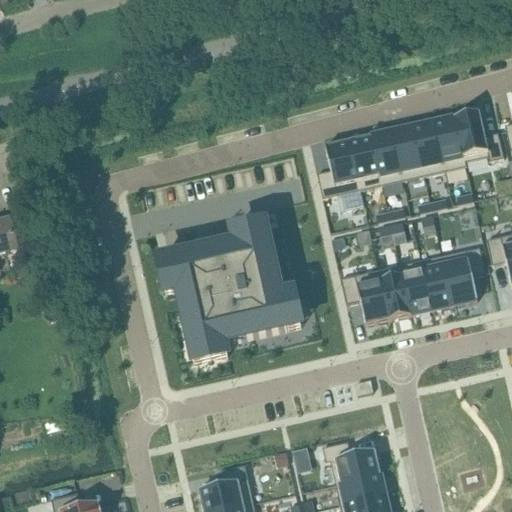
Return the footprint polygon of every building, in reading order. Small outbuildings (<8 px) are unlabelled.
[(256,73),(253,63),(235,68),(238,78),(256,73)] [(478,117),(454,123),(464,166),(487,161),(489,166),(503,163),(497,139),(490,140),(484,142),(478,117)] [(454,123),(433,127),(444,176),(465,172),(464,166),(454,123)] [(433,127),(412,132),(423,181),(444,176),(433,127)] [(412,132),(391,137),(402,186),(423,181),(412,132)] [(391,137),(370,141),(381,190),(402,186),(391,137)] [(370,141),(349,146),(360,195),(381,190),(370,141)] [(330,176),(317,179),(322,203),(360,195),(349,146),(324,152),(330,176)] [(471,198),(455,202),(457,210),(473,206),(471,198)] [(445,204),(429,207),(431,216),(447,212),(445,204)] [(429,207),(418,210),(420,218),(431,216),(429,207)] [(403,213),(387,217),(389,225),(405,221),(403,213)] [(387,217),(375,219),(377,228),(389,225),(387,217)] [(432,221),(421,223),(423,232),(434,230),(432,221)] [(12,232),(10,223),(0,225),(0,259),(15,255),(17,262),(33,259),(25,229),(12,232)] [(227,247),(151,263),(160,307),(172,304),(189,375),(232,365),(229,353),(305,336),(296,293),(284,297),(267,225),(225,234),(227,247)] [(402,228),(390,230),(392,239),(403,236),(402,228)] [(390,230),(378,233),(380,242),(392,239),(390,230)] [(368,236),(356,238),(359,251),(371,249),(368,236)] [(511,239),(486,245),(492,270),(505,267),(511,292),(511,291),(511,239)] [(479,253),(442,262),(453,312),(477,307),(471,281),(478,280),(484,278),(479,253)] [(442,262),(420,266),(431,317),(453,312),(442,262)] [(420,266),(399,271),(411,322),(431,317),(420,266)] [(399,271),(378,276),(389,326),(411,322),(399,271)] [(378,276),(340,284),(346,309),(359,306),(365,332),(389,326),(378,276)] [(370,385),(354,388),(357,400),(372,397),(370,385)] [(58,424),(44,427),(46,437),(60,434),(58,424)] [(347,447),(322,452),(326,468),(330,467),(335,491),(380,481),(375,456),(350,462),(347,447)] [(292,457),(294,466),(308,462),(306,454),(292,457)] [(285,457),(274,459),(276,472),(288,470),(285,457)] [(222,491),(198,496),(201,511),(235,511),(253,508),(248,485),(245,471),(219,477),(222,491)] [(380,481),(335,491),(340,511),(385,502),(380,481)] [(52,511),(99,511),(98,507),(80,511),(77,499),(51,505),(52,511)] [(386,511),(385,502),(340,511),(339,511),(386,511)]
